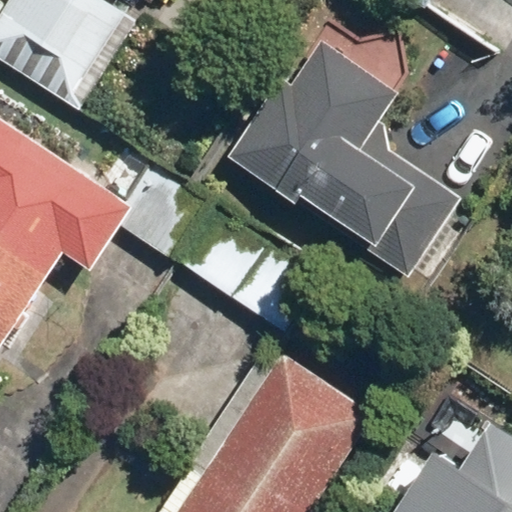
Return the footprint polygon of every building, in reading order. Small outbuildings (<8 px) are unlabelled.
[(133,16),(109,0),(5,0),(0,9),(0,48),(78,99),(133,16)] [(412,91),(304,32),(231,165),(280,192),(277,197),(430,276),(470,200),(378,152),(412,91)] [(99,271),(138,207),(0,114),(0,354),(70,253),(99,271)] [(206,203),(170,259),(278,327),(313,271),(206,203)] [(298,511),(367,408),(274,348),(167,511),(298,511)] [(511,511),(511,443),(493,432),(464,478),(426,454),(389,511),(511,511)]
